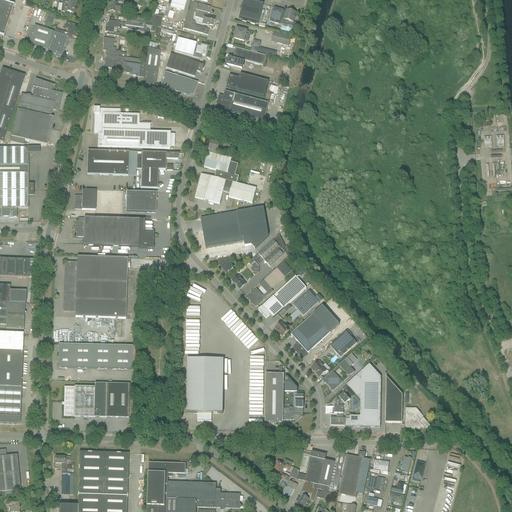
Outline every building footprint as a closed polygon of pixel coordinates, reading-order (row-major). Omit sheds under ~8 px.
[(0,0),(0,34),(4,36),(14,5),(0,0)] [(65,0),(65,2),(62,3),(62,5),(61,12),(69,13),(68,18),(71,19),(72,14),(73,14),(74,13),(75,13),(75,10),(74,9),(75,0),(65,0)] [(107,12),(116,13),(122,13),(123,8),(126,8),(126,7),(133,8),(133,4),(147,6),(148,0),(113,0),(113,1),(112,0),(112,3),(109,3),(107,12)] [(171,0),(169,8),(183,12),(186,0),(171,0)] [(258,24),(262,9),(263,4),(247,0),(243,0),(242,8),(240,9),(241,10),(239,18),(258,24)] [(184,23),(182,29),(203,35),(208,36),(207,35),(207,33),(205,30),(204,30),(205,29),(200,28),(195,26),(190,25),(191,21),(193,14),(194,14),(195,14),(195,17),(198,19),(197,23),(202,24),(209,26),(209,25),(213,26),(215,18),(207,17),(208,14),(209,14),(211,8),(197,4),(189,2),(184,23)] [(279,25),(281,19),(284,20),(293,23),(296,13),(286,10),(286,12),(283,11),(273,8),(269,22),(279,25)] [(105,26),(104,32),(106,33),(106,35),(111,36),(118,37),(118,34),(113,33),(114,28),(119,29),(119,27),(121,28),(121,29),(127,29),(127,30),(140,32),(140,29),(143,29),(144,26),(160,29),(162,19),(153,17),(152,22),(145,21),(131,19),(126,18),(125,24),(120,24),(120,23),(109,21),(108,27),(105,26)] [(78,29),(79,26),(66,22),(64,28),(67,29),(66,33),(55,30),(54,33),(69,37),(72,38),(73,35),(76,36),(75,36),(77,29),(78,29)] [(63,56),(69,37),(54,33),(34,26),(30,39),(28,44),(44,49),(63,56)] [(247,31),(241,30),(236,28),(235,32),(234,35),(235,35),(234,39),(244,42),(247,31)] [(289,46),(291,38),(273,33),(271,42),(289,46)] [(104,44),(103,51),(105,51),(105,52),(106,52),(115,53),(115,52),(116,49),(113,49),(114,45),(114,44),(114,40),(104,38),(103,44),(104,44)] [(177,39),(174,53),(201,60),(202,56),(205,57),(206,51),(207,47),(201,46),(200,48),(195,47),(196,44),(177,39)] [(252,47),(251,51),(256,52),(257,49),(258,49),(260,42),(254,41),(252,47)] [(143,78),(143,82),(152,85),(156,83),(156,78),(158,64),(159,58),(160,59),(164,59),(166,54),(156,51),(148,48),(146,62),(143,78)] [(262,66),(265,56),(241,50),(236,49),(233,58),(235,59),(235,60),(242,62),(243,61),(262,66)] [(106,52),(104,68),(111,69),(111,70),(122,72),(122,74),(126,74),(125,75),(129,75),(129,76),(132,76),(132,77),(135,77),(135,78),(139,78),(139,77),(141,66),(140,66),(141,62),(124,59),(125,54),(120,53),(120,52),(117,51),(117,52),(115,52),(115,53),(106,52)] [(170,55),(169,60),(165,69),(194,79),(196,72),(200,73),(201,70),(202,68),(202,66),(199,65),(199,64),(194,63),(170,55)] [(242,62),(235,60),(228,59),(227,65),(233,67),(242,69),(244,63),(242,62)] [(284,67),(281,76),(288,78),(290,68),(288,68),(284,67)] [(2,69),(0,74),(0,142),(3,143),(18,98),(25,76),(2,69)] [(198,83),(164,73),(160,87),(188,96),(190,95),(192,93),(193,94),(194,93),(198,83)] [(268,82),(240,74),(239,79),(229,76),(226,88),(264,98),(268,82)] [(31,97),(21,95),(20,100),(10,143),(24,146),(25,141),(42,144),(47,146),(53,118),(51,117),(52,110),(58,112),(62,94),(48,90),(49,84),(49,85),(50,84),(35,79),(32,88),(33,87),(34,88),(31,97)] [(269,103),(230,93),(225,92),(224,96),(219,95),(217,103),(216,104),(216,105),(215,110),(220,111),(264,122),(269,103)] [(120,114),(120,110),(99,109),(99,108),(95,108),(93,110),(93,114),(94,114),(94,135),(98,135),(97,148),(169,150),(170,133),(147,132),(147,128),(150,128),(150,125),(138,124),(139,115),(120,114)] [(208,148),(207,151),(217,154),(218,150),(219,144),(211,142),(210,142),(209,146),(211,147),(211,148),(208,148)] [(0,217),(8,218),(10,218),(10,219),(17,219),(17,209),(28,209),(28,197),(33,197),(33,185),(28,185),(28,174),(28,154),(39,154),(39,148),(27,148),(22,148),(0,148),(0,217)] [(93,151),(87,151),(86,175),(128,177),(129,152),(93,151)] [(179,154),(174,154),(166,154),(141,153),(136,153),(136,169),(141,169),(141,170),(158,171),(165,171),(165,160),(169,160),(178,160),(179,154)] [(219,205),(221,200),(223,192),(229,194),(228,198),(252,204),(256,189),(236,184),(238,177),(235,176),(238,165),(230,163),(231,159),(208,153),(204,168),(216,171),(214,178),(201,175),(195,198),(219,205)] [(157,190),(158,171),(141,170),(140,189),(157,190)] [(95,211),(96,191),(82,191),(82,197),(74,196),(74,201),(75,201),(75,210),(81,210),(81,211),(95,211)] [(156,194),(126,193),(125,213),(155,214),(156,194)] [(244,247),(251,246),(254,250),(268,238),(263,209),(200,219),(205,244),(203,245),(204,247),(204,251),(207,254),(242,248),(244,247)] [(78,219),(78,221),(75,221),(75,229),(75,230),(76,230),(76,236),(77,236),(77,237),(78,237),(78,238),(83,238),(83,246),(138,248),(138,249),(153,250),(153,235),(144,234),(144,221),(78,219)] [(279,247),(273,241),(258,254),(263,260),(270,268),(283,256),(277,249),(279,247)] [(258,254),(255,257),(261,263),(263,260),(258,254)] [(127,259),(82,258),(77,257),(77,262),(67,262),(66,262),(65,263),(65,264),(64,265),(63,310),(63,311),(64,312),(65,312),(66,313),(75,313),(75,318),(125,320),(127,259)] [(0,277),(29,278),(30,260),(0,259),(0,277)] [(229,272),(233,268),(227,262),(227,260),(218,261),(218,265),(221,268),(222,267),(222,269),(222,270),(225,274),(226,273),(226,274),(228,273),(229,272)] [(283,261),(276,267),(277,268),(271,274),(279,282),(292,271),(283,261)] [(238,276),(236,278),(234,276),(230,279),(232,281),(232,282),(239,290),(245,285),(238,276)] [(277,315),(306,289),(295,277),(262,307),(262,308),(261,308),(258,311),(261,314),(263,315),(263,316),(266,319),(269,316),(270,315),(273,319),(277,315)] [(263,297),(256,289),(253,292),(253,293),(250,296),(250,295),(246,298),(251,303),(252,304),(255,308),(259,304),(261,302),(265,299),(268,295),(269,296),(273,292),(263,281),(259,285),(266,293),(263,297)] [(10,291),(10,285),(0,285),(0,303),(24,304),(25,304),(26,291),(10,291)] [(306,314),(319,303),(309,292),(293,306),(303,317),(306,314)] [(23,330),(24,304),(0,303),(0,325),(5,326),(5,329),(23,330)] [(232,310),(221,319),(248,351),(259,342),(232,310)] [(313,315),(291,335),(299,344),(298,345),(298,344),(297,344),(293,348),(293,349),(296,353),(297,353),(298,354),(298,355),(302,359),(303,359),(307,356),(307,354),(330,334),(313,315)] [(186,320),(186,344),(195,344),(195,342),(199,342),(199,335),(200,335),(200,320),(186,320)] [(281,323),(278,326),(274,329),(277,332),(279,335),(280,334),(282,337),(289,331),(281,323)] [(340,359),(357,344),(346,332),(330,347),(340,359)] [(0,423),(17,425),(19,425),(20,418),(23,334),(0,333),(0,423)] [(132,347),(63,345),(58,345),(58,369),(132,371),(132,347)] [(222,414),(222,409),(223,360),(187,359),(186,414),(197,414),(197,422),(211,422),(211,414),(222,414)] [(344,361),(338,366),(348,376),(355,373),(344,361)] [(327,371),(319,362),(311,369),(319,378),(322,376),(325,374),(324,373),(327,371)] [(380,428),(380,395),(381,378),(369,365),(346,386),(360,401),(360,417),(350,417),(350,419),(345,419),(343,419),(337,419),(330,418),(330,419),(331,419),(331,423),(330,423),(331,427),(330,427),(334,426),(334,427),(337,427),(341,427),(345,427),(349,427),(349,428),(380,428)] [(336,388),(343,383),(333,371),(322,381),(325,384),(330,389),(332,391),(333,392),(336,388)] [(289,409),(283,409),(284,375),(265,374),(265,423),(283,423),(283,421),(296,421),(301,417),(301,415),(302,415),(289,414),(289,409)] [(386,377),(385,423),(402,424),(402,395),(386,377)] [(285,378),(284,392),(297,392),(297,389),(287,378),(285,378)] [(105,418),(106,384),(95,384),(94,387),(94,418),(105,418)] [(116,418),(117,384),(106,384),(105,418),(116,418)] [(128,419),(128,414),(129,385),(117,384),(116,418),(128,419)] [(94,418),(94,387),(74,387),(69,387),(64,387),(64,403),(63,403),(63,405),(64,405),(63,417),(73,417),(94,418)] [(302,408),(303,408),(303,402),(303,399),(303,395),(299,395),(299,393),(293,393),(293,408),(289,408),(289,409),(289,414),(302,415),(302,414),(302,408)] [(343,414),(343,410),(344,410),(345,410),(346,410),(347,409),(347,408),(348,408),(348,407),(348,406),(348,405),(348,404),(347,403),(347,402),(349,400),(343,393),(338,398),(340,400),(339,401),(338,401),(338,400),(337,400),(336,401),(335,402),(335,403),(335,404),(336,404),(336,405),(337,405),(337,407),(334,407),(334,414),(337,414),(337,419),(343,419),(343,414)] [(431,427),(427,423),(423,418),(421,420),(417,416),(420,413),(416,409),(405,408),(405,427),(409,427),(409,429),(418,429),(418,428),(420,428),(420,429),(423,429),(424,428),(426,430),(431,427)] [(0,492),(5,492),(11,491),(15,491),(20,490),(17,455),(6,456),(5,450),(0,450),(0,492)] [(311,452),(310,457),(307,471),(306,476),(305,481),(304,482),(314,485),(323,487),(329,488),(335,463),(325,461),(326,456),(311,452)] [(126,511),(128,455),(128,454),(103,454),(97,453),(79,453),(77,506),(59,505),(58,511),(126,511)] [(346,456),(344,456),(345,454),(337,453),(335,463),(329,488),(328,492),(332,493),(336,494),(336,493),(338,494),(339,488),(337,487),(343,464),(344,464),(346,456)] [(363,495),(370,463),(370,461),(364,459),(365,453),(358,453),(357,458),(346,456),(344,464),(345,464),(340,488),(339,488),(338,494),(338,495),(356,498),(357,494),(363,495)] [(61,464),(61,471),(65,471),(65,464),(64,464),(64,458),(55,457),(55,464),(61,464)] [(404,458),(401,469),(403,470),(405,470),(404,472),(404,474),(407,475),(408,473),(412,459),(410,458),(408,458),(408,459),(406,458),(404,458)] [(389,462),(375,460),(374,470),(388,472),(389,462)] [(277,462),(274,468),(282,472),(284,469),(289,471),(291,467),(283,464),(282,465),(277,462)] [(148,463),(146,511),(158,511),(159,507),(167,507),(166,511),(195,511),(196,508),(239,509),(242,507),(240,504),(240,494),(220,494),(221,489),(216,489),(216,484),(168,482),(168,477),(172,477),(172,474),(185,475),(185,464),(148,463)] [(421,478),(425,465),(417,463),(413,476),(421,478)] [(289,478),(281,475),(282,472),(274,468),(272,474),(277,476),(277,477),(282,480),(280,484),(286,486),(289,478)] [(305,481),(306,476),(299,474),(292,472),(290,477),(297,480),(305,481)] [(61,477),(61,495),(69,495),(69,477),(61,477)] [(370,478),(368,488),(374,490),(376,479),(370,478)] [(289,482),(286,488),(285,487),(281,495),(288,501),(297,486),(297,485),(290,482),(289,482)] [(304,482),(300,492),(301,492),(311,494),(310,501),(310,500),(314,501),(314,502),(316,498),(318,492),(318,490),(313,489),(314,485),(304,482)] [(327,499),(328,494),(321,493),(318,492),(316,498),(327,500),(327,499)] [(389,502),(402,505),(404,497),(390,494),(389,498),(389,502)] [(299,500),(297,505),(303,509),(309,499),(302,495),(299,500)] [(367,504),(377,507),(378,500),(369,498),(367,504)] [(19,511),(19,509),(19,503),(18,503),(13,503),(11,503),(11,507),(10,511),(19,511)]
